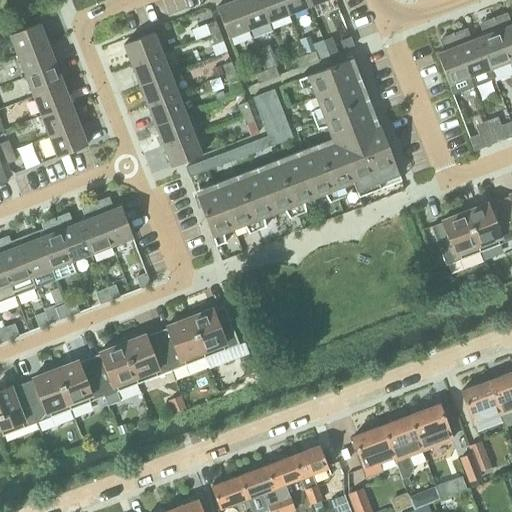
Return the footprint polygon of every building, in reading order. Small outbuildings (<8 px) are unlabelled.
[(235,0),(215,8),(227,38),(247,30),(246,27),(235,0)] [(257,0),(235,0),(246,27),(247,30),(267,23),(257,0)] [(282,0),(257,0),(267,23),(287,14),(286,10),(282,0)] [(305,0),(282,0),(286,10),(287,14),(308,6),(307,3),(305,0)] [(491,18),(491,19),(508,63),(511,61),(511,25),(508,27),(503,16),(492,20),(491,18)] [(488,70),(508,63),(491,19),(490,19),(491,21),(479,25),(484,36),(476,40),(488,70)] [(213,22),(203,26),(207,36),(217,32),(213,22)] [(8,35),(15,54),(45,43),(37,24),(8,35)] [(451,34),(468,78),(488,70),(476,40),(467,43),(463,31),(452,36),(451,34)] [(217,32),(207,36),(211,46),(221,42),(217,32)] [(152,34),(122,45),(130,65),(131,64),(159,53),(152,34)] [(471,88),(467,78),(451,34),(450,35),(451,36),(439,41),(444,51),(435,55),(451,96),(471,88)] [(348,38),(341,41),(338,42),(341,51),(352,47),(348,38)] [(45,43),(15,54),(23,74),(50,63),(53,62),(45,43)] [(315,51),(308,53),(305,55),(308,64),(318,60),(315,51)] [(131,64),(130,65),(137,83),(163,73),(166,72),(159,53),(131,64)] [(304,55),(297,58),(294,59),(297,68),(308,64),(304,55)] [(227,60),(218,64),(222,74),(231,70),(227,60)] [(346,61),(318,72),(296,80),(300,90),(309,88),(313,97),(346,84),(354,82),(346,61)] [(50,63),(23,74),(31,95),(59,85),(61,83),(53,62),(50,63)] [(274,66),(267,69),(264,70),(267,79),(278,75),(274,66)] [(231,70),(222,74),(226,85),(235,81),(231,70)] [(263,71),(256,74),(253,75),(256,84),(266,80),(263,71)] [(163,73),(137,83),(144,103),(174,91),(166,72),(163,73)] [(309,113),(312,122),(362,103),(354,82),(346,84),(313,97),(317,108),(309,113)] [(59,85),(31,95),(40,117),(69,105),(61,83),(59,85)] [(272,90),(262,94),(265,103),(276,99),(272,90)] [(174,91),(144,103),(153,124),(182,112),(174,91)] [(254,107),(265,103),(262,94),(251,98),(254,107)] [(276,99),(265,103),(269,111),(279,107),(276,99)] [(243,101),(233,105),(237,115),(247,112),(243,101)] [(257,115),(269,111),(265,103),(254,107),(257,115)] [(362,103),(312,122),(315,130),(326,128),(330,139),(335,136),(335,137),(370,123),(362,103)] [(69,105),(40,117),(48,137),(75,127),(77,126),(69,105)] [(279,107),(269,111),(272,119),(282,115),(279,107)] [(260,123),(272,119),(269,111),(257,115),(260,123)] [(182,112),(153,124),(161,146),(188,135),(191,134),(182,112)] [(247,112),(237,115),(241,126),(251,122),(247,112)] [(282,115),(272,119),(274,127),(285,123),(282,115)] [(263,131),(274,127),(272,119),(260,123),(263,131)] [(277,134),(287,130),(285,123),(274,127),(277,134)] [(511,136),(511,133),(508,123),(500,126),(505,140),(511,136)] [(75,127),(48,137),(56,158),(85,146),(77,126),(75,127)] [(378,126),(357,134),(377,184),(397,176),(378,126)] [(277,134),(274,127),(263,131),(266,138),(277,134)] [(287,130),(277,134),(280,142),(290,139),(287,130)] [(188,135),(161,146),(170,168),(199,157),(191,134),(188,135)] [(269,147),(280,142),(277,134),(266,138),(269,147)] [(357,134),(336,143),(351,180),(351,183),(355,192),(377,184),(357,134)] [(477,135),(472,137),(468,139),(473,152),(482,148),(477,135)] [(5,139),(0,141),(0,153),(9,149),(5,139)] [(257,140),(251,142),(255,152),(260,150),(257,140)] [(245,145),(249,155),(254,152),(251,142),(245,145)] [(336,143),(317,150),(336,200),(345,196),(342,186),(351,183),(351,180),(336,143)] [(245,145),(238,147),(242,157),(249,155),(245,145)] [(238,147),(232,150),(235,160),(242,157),(238,147)] [(9,149),(0,153),(0,156),(3,165),(14,160),(9,149)] [(225,153),(228,162),(235,160),(231,150),(225,153)] [(317,150),(297,158),(312,194),(313,198),(322,194),(328,203),(336,200),(317,150)] [(220,166),(216,156),(209,159),(213,168),(220,166)] [(297,158),(278,165),(295,212),(297,215),(304,212),(302,202),(313,198),(312,194),(297,158)] [(207,171),(213,168),(209,159),(203,161),(207,171)] [(197,163),(201,173),(207,171),(203,161),(197,163)] [(191,166),(195,175),(201,173),(197,163),(191,166)] [(278,165),(257,173),(271,209),(273,213),(282,210),(287,218),(297,215),(295,212),(278,165)] [(184,168),(188,178),(195,175),(191,166),(184,168)] [(257,173),(238,181),(254,227),(256,231),(264,227),(262,218),(273,213),(271,209),(257,173)] [(238,181),(217,189),(231,226),(232,229),(242,225),(247,234),(256,231),(254,227),(238,181)] [(217,189),(196,197),(195,197),(215,247),(224,243),(222,233),(232,229),(231,226),(217,189)] [(508,197),(497,201),(511,239),(511,193),(507,195),(508,197)] [(106,199),(94,204),(111,246),(131,238),(119,207),(110,210),(106,199)] [(462,208),(461,209),(479,253),(511,239),(497,201),(486,205),(486,204),(475,208),(474,206),(463,210),(462,208)] [(111,246),(94,204),(82,208),(86,220),(78,223),(90,254),(111,246)] [(479,253),(461,209),(461,210),(450,215),(451,217),(440,221),(441,223),(429,227),(444,266),(479,253)] [(71,262),(90,254),(78,223),(70,226),(65,215),(54,219),(71,262)] [(75,272),(71,262),(54,219),(42,224),(46,235),(38,238),(50,269),(55,281),(75,272)] [(18,246),(30,277),(50,269),(38,238),(36,232),(15,240),(18,246)] [(5,238),(0,239),(0,260),(14,296),(34,288),(30,277),(18,246),(9,249),(5,238)] [(0,301),(14,296),(0,260),(0,301)] [(145,273),(137,276),(135,277),(140,289),(149,285),(145,273)] [(114,285),(107,288),(104,289),(109,301),(119,297),(114,285)] [(104,289),(96,292),(94,293),(99,305),(109,301),(104,289)] [(74,300),(66,303),(64,304),(69,316),(79,312),(74,300)] [(64,304),(56,307),(44,312),(48,324),(68,316),(64,304)] [(238,345),(223,306),(220,307),(221,308),(201,315),(199,311),(187,315),(204,358),(238,345)] [(43,312),(36,315),(33,316),(38,328),(48,324),(43,312)] [(204,358),(187,315),(175,320),(176,325),(157,332),(156,332),(155,332),(171,371),(204,358)] [(14,324),(6,327),(4,328),(8,340),(14,337),(18,336),(14,324)] [(171,371),(155,332),(153,333),(154,334),(134,341),(132,337),(120,341),(137,384),(171,371)] [(137,384),(120,341),(108,346),(109,351),(90,358),(88,358),(103,397),(137,384)] [(65,363),(53,367),(70,410),(103,397),(88,358),(87,359),(67,367),(65,363)] [(23,384),(21,384),(36,423),(70,410),(53,367),(41,372),(42,377),(23,384)] [(511,369),(489,379),(501,411),(506,425),(511,423),(511,412),(510,408),(511,407),(511,369)] [(471,423),(501,411),(489,379),(459,390),(471,423)] [(0,392),(0,430),(2,436),(36,423),(21,384),(20,385),(20,386),(0,393),(0,392)] [(439,403),(410,414),(424,451),(453,439),(439,403)] [(410,414),(382,425),(391,448),(394,456),(403,479),(431,468),(424,451),(410,414)] [(382,425),(354,436),(367,471),(381,466),(379,462),(394,456),(391,448),(382,425)] [(482,440),(470,444),(480,471),(491,467),(482,440)] [(320,445),(293,455),(302,477),(312,505),(324,501),(312,473),(328,467),(320,445)] [(472,452),(459,457),(469,482),(482,477),(472,452)] [(293,455),(267,465),(285,511),(296,511),(285,483),(302,477),(293,455)] [(285,511),(267,465),(240,475),(249,496),(266,490),(274,511),(285,511)] [(254,511),(249,496),(240,475),(212,485),(220,507),(239,500),(243,511),(254,511)] [(450,480),(437,485),(442,498),(455,493),(450,480)] [(417,484),(407,488),(414,505),(423,502),(417,484)] [(368,511),(360,490),(346,496),(352,511),(368,511)] [(350,511),(345,497),(331,502),(334,511),(350,511)] [(204,511),(200,499),(172,509),(173,511),(204,511)]
